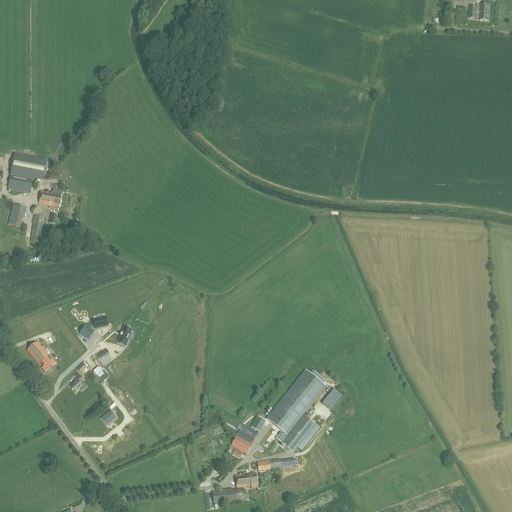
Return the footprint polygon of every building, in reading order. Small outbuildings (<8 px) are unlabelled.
[(470,7),(469,18),(476,19),(476,17),(479,17),(479,20),(489,21),(490,6),(480,5),(480,10),(477,10),(477,8),(470,7)] [(33,182),(33,179),(43,181),(47,161),(15,155),(10,178),(28,182),(33,182)] [(30,194),(33,182),(28,182),(10,178),(8,190),(30,194)] [(60,208),(62,194),(52,192),(52,193),(41,191),(39,204),(60,208)] [(8,224),(20,228),(22,216),(25,217),(27,208),(25,207),(13,204),(8,224)] [(45,215),(38,214),(35,214),(34,220),(31,242),(42,243),(45,215)] [(60,242),(55,238),(48,246),(54,250),(60,242)] [(177,286),(154,305),(166,318),(188,299),(177,286)] [(110,310),(127,304),(124,296),(105,303),(106,306),(108,305),(110,310)] [(140,336),(159,321),(154,315),(147,321),(136,331),(140,336)] [(95,322),(96,331),(108,330),(107,321),(95,322)] [(40,331),(41,335),(52,330),(50,326),(40,331)] [(84,326),(79,333),(87,340),(92,333),(84,326)] [(123,328),(119,341),(127,344),(131,331),(123,328)] [(46,372),(56,363),(37,342),(27,351),(40,366),(41,365),(43,367),(42,368),(46,372)] [(108,388),(119,400),(152,372),(140,358),(135,362),(128,353),(123,357),(119,361),(120,362),(119,363),(121,366),(120,367),(116,371),(113,367),(102,376),(110,386),(108,388)] [(87,368),(83,363),(77,368),(81,373),(87,368)] [(305,371),(266,420),(286,436),(326,386),(305,371)] [(76,393),(80,389),(80,388),(82,386),(80,383),(84,380),(80,376),(75,381),(70,386),(76,393)] [(332,411),(344,396),(336,389),(324,404),(332,411)] [(101,418),(106,425),(116,417),(111,411),(101,418)] [(304,415),(287,437),(282,443),(294,453),(297,449),(296,448),(316,424),(304,415)] [(256,417),(251,427),(255,429),(254,430),(259,433),(265,423),(261,418),(256,417)] [(240,431),(231,446),(246,454),(259,433),(254,430),(244,425),(241,431),(240,431)] [(242,454),(231,447),(229,451),(233,454),(240,458),(242,454)] [(270,470),(281,468),(280,459),(269,461),(257,462),(258,471),(270,470)] [(217,481),(222,484),(228,475),(224,472),(217,481)] [(251,486),(252,488),(258,488),(256,473),(235,476),(237,488),(251,486)] [(217,492),(214,492),(214,491),(212,492),(214,506),(245,501),(244,489),(232,491),(232,489),(217,491),(217,492)]
